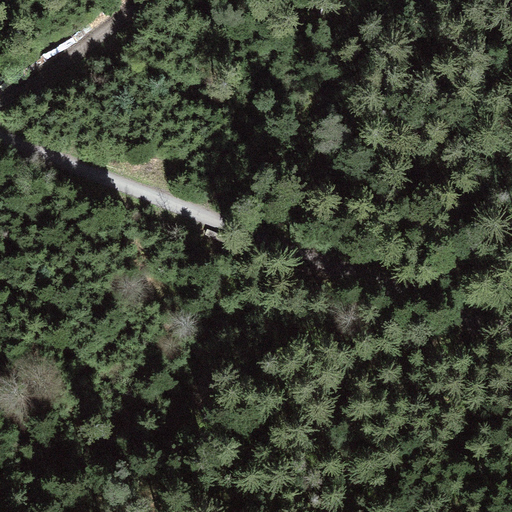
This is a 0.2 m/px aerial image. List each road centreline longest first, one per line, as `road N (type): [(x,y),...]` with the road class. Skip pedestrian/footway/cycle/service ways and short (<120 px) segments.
road 1 (track): [(0,138),(511,331)]
road 2 (track): [(0,103),(147,0)]
